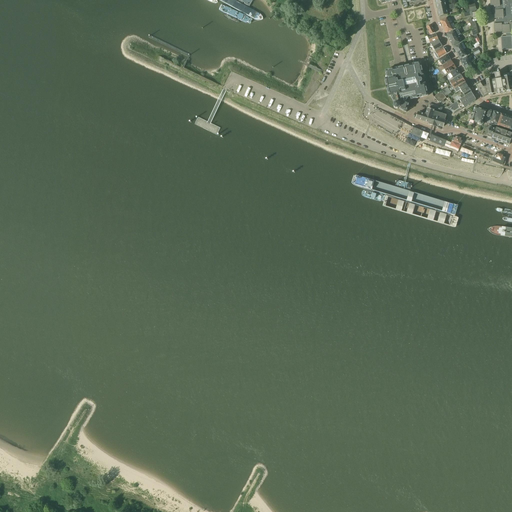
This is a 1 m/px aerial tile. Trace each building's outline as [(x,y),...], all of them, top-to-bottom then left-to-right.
[(511,0),(490,0),(491,7),(494,7),(495,10),(494,10),(494,18),(496,18),(496,22),(495,22),(495,24),(494,24),(494,32),(502,32),(502,33),(506,33),(506,37),(501,37),(502,50),(511,49),(511,42),(511,36),(511,0)] [(454,7),(438,10),(439,16),(448,14),(447,10),(448,9),(448,10),(455,9),(454,7)] [(440,22),(443,27),(450,24),(447,18),(440,22)] [(450,24),(443,27),(446,33),(453,29),(450,24)] [(427,36),(430,35),(435,33),(431,25),(426,27),(428,30),(426,31),(427,36)] [(450,40),(457,36),(460,35),(457,29),(447,35),(450,40)] [(428,44),(438,39),(436,34),(428,37),(427,37),(428,44)] [(457,36),(450,40),(453,46),(460,42),(457,36)] [(433,48),(440,43),(438,40),(430,43),(433,48)] [(436,52),(440,50),(439,48),(442,47),(440,43),(433,48),(436,52)] [(464,50),(466,49),(463,43),(461,44),(454,47),(457,53),(464,50)] [(446,54),(443,48),(440,50),(436,52),(434,53),(435,56),(437,55),(439,58),(446,54)] [(467,56),(464,50),(457,53),(460,59),(467,56)] [(442,65),(450,60),(447,55),(438,60),(442,65)] [(461,61),(464,67),(471,63),(468,57),(461,61)] [(447,74),(456,68),(451,60),(442,66),(447,74)] [(404,111),(406,112),(409,103),(408,103),(407,102),(408,101),(407,100),(408,98),(410,97),(411,100),(428,96),(425,84),(420,85),(419,82),(420,82),(421,82),(422,81),(422,79),(421,79),(420,79),(419,79),(418,76),(423,75),(421,63),(417,64),(413,65),(410,65),(407,66),(402,67),(396,69),(391,70),(385,71),(387,79),(385,79),(386,85),(386,87),(386,88),(387,89),(388,92),(389,97),(391,96),(392,100),(395,104),(394,105),(394,107),(395,109),(398,109),(399,108),(401,110),(404,111)] [(471,70),(474,69),(471,63),(464,67),(467,72),(471,70)] [(456,69),(448,74),(451,80),(460,74),(456,69)] [(511,90),(511,87),(510,77),(510,76),(509,76),(504,77),(502,77),(500,77),(499,73),(494,74),(495,78),(493,78),(492,79),(491,76),(485,77),(485,79),(485,80),(486,80),(488,95),(511,90)] [(452,86),(463,79),(460,75),(449,82),(452,86)] [(454,89),(465,83),(463,79),(452,86),(452,87),(449,89),(448,88),(443,91),(447,96),(451,93),(451,92),(454,89)] [(484,86),(481,81),(476,85),(483,98),(487,95),(485,85),(484,86)] [(461,92),(468,88),(465,83),(454,89),(456,92),(460,90),(461,92)] [(459,100),(471,92),(468,88),(461,92),(462,93),(462,92),(463,94),(462,95),(460,93),(458,95),(456,97),(458,101),(459,100)] [(445,97),(447,96),(443,91),(434,97),(437,102),(438,102),(439,103),(440,102),(440,103),(441,102),(446,99),(445,97)] [(457,102),(461,110),(464,108),(475,101),(475,99),(471,92),(459,100),(461,103),(459,104),(458,102),(457,102)] [(461,110),(457,102),(456,102),(447,108),(454,114),(461,110)] [(441,111),(442,108),(429,104),(426,115),(418,113),(416,119),(429,123),(429,124),(432,125),(432,126),(433,126),(436,127),(437,125),(443,127),(444,122),(446,122),(447,119),(445,119),(446,115),(439,113),(440,111),(441,111)] [(486,115),(485,115),(485,117),(483,117),(485,111),(475,107),(472,114),(472,113),(469,122),(470,124),(472,124),(474,123),(476,123),(476,124),(477,126),(478,127),(480,126),(481,126),(482,125),(483,125),(483,124),(489,126),(490,122),(491,119),(485,117),(486,115)] [(491,119),(494,111),(487,109),(485,115),(486,115),(485,117),(491,119)] [(493,123),(497,124),(501,114),(494,111),(491,119),(490,122),(489,126),(492,127),(493,123)] [(501,114),(497,124),(497,125),(501,127),(500,128),(505,129),(505,128),(511,131),(511,130),(511,117),(501,114)] [(492,127),(489,126),(486,134),(487,134),(487,136),(487,137),(491,138),(494,128),(492,127)] [(413,128),(411,134),(421,138),(423,132),(413,128)] [(494,128),(491,138),(509,144),(511,137),(511,133),(508,132),(508,133),(494,128)] [(446,141),(431,136),(429,142),(443,147),(444,144),(446,141)] [(461,139),(456,136),(455,138),(453,137),(451,143),(446,141),(444,144),(459,150),(460,147),(462,141),(460,140),(461,139)] [(503,155),(497,153),(497,155),(495,154),(493,160),(492,161),(502,165),(505,158),(502,157),(503,155)]
